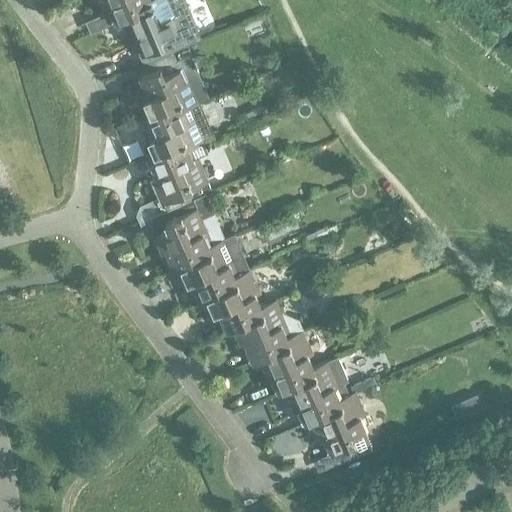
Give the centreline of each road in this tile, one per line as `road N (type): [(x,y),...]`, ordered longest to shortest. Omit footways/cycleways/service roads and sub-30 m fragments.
road 1 (residential): [(268,481),(78,223)]
road 2 (residential): [(78,223),(93,130),(90,94),(18,0)]
